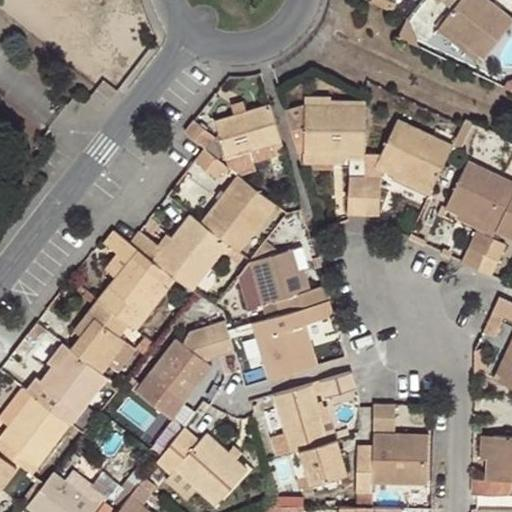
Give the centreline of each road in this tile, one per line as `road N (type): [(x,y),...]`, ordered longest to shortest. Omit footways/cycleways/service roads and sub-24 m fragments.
road 1 (residential): [(188,30),(0,274)]
road 2 (residential): [(226,399),(425,337)]
road 3 (residential): [(450,511),(452,377),(425,337)]
road 4 (residential): [(188,30),(232,45),(255,41),(295,0)]
road 5 (unknown): [(97,148),(0,68)]
